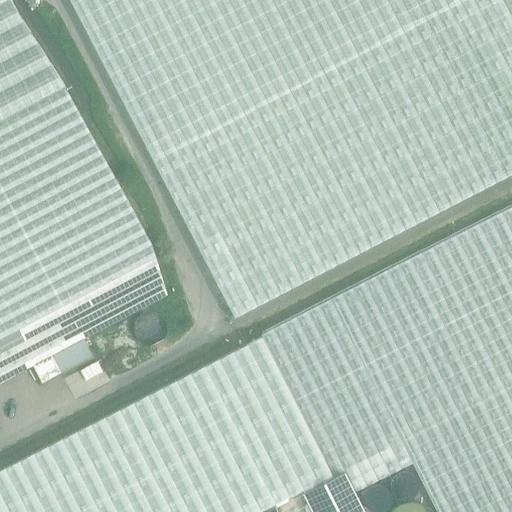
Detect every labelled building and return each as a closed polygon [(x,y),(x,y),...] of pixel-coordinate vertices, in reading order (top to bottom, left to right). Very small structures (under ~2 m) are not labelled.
[(0,0),(0,353),(21,342),(16,331),(155,257),(151,244),(141,227),(104,159),(65,90),(26,27),(7,0),(0,0)] [(511,0),(69,0),(84,28),(152,162),(233,319),(432,216),(511,174),(511,0)] [(0,511),(258,511),(272,505),(273,505),(300,491),(301,493),(343,471),(354,492),(410,464),(434,511),(511,511),(511,206),(454,236),(284,323),(109,412),(0,469),(0,511)] [(0,382),(31,366),(40,384),(92,357),(83,339),(166,295),(155,257),(16,331),(21,342),(0,353),(0,382)] [(343,471),(301,493),(310,511),(363,511),(354,492),(343,471)] [(273,505),(272,505),(275,511),(310,511),(301,493),(300,491),(273,505)]
